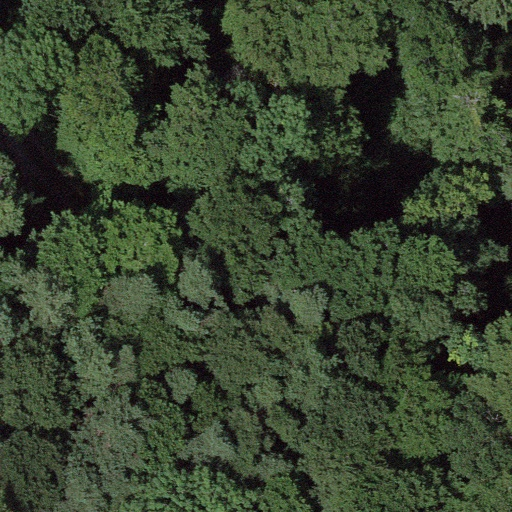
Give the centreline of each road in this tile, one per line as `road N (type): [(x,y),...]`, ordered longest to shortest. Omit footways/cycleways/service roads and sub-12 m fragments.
road 1 (track): [(511,347),(471,357),(344,345),(275,315),(31,167)]
road 2 (track): [(159,511),(104,429),(48,260),(31,167),(0,155)]
